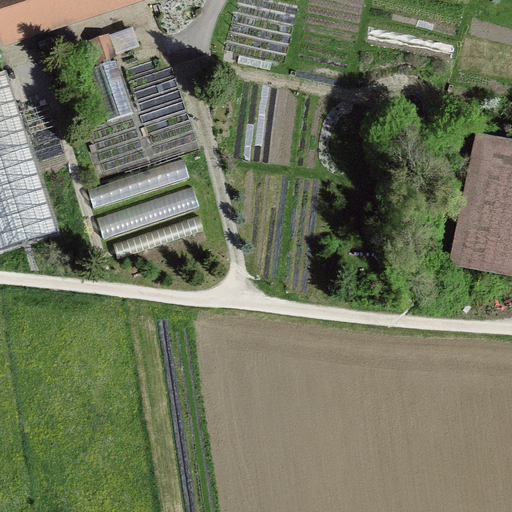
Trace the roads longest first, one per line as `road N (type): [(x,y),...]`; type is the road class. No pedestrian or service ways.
road 1 (track): [(511,328),(0,280)]
road 2 (track): [(247,303),(181,48),(213,0)]
